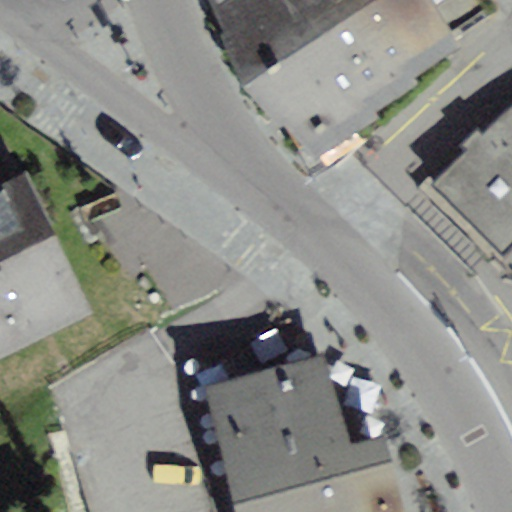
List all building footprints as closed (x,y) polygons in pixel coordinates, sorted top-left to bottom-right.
[(477,0),(229,0),(319,139),(363,111),(360,106),(403,78),(399,73),(488,15),(477,0)] [(511,111),(485,127),(425,185),(497,244),(511,229),(511,111)] [(0,340),(77,304),(16,178),(0,185),(0,340)] [(281,337),(196,351),(201,383),(286,370),(281,337)] [(311,364),(217,393),(254,511),(396,511),(380,456),(343,467),(337,445),(311,364)]
